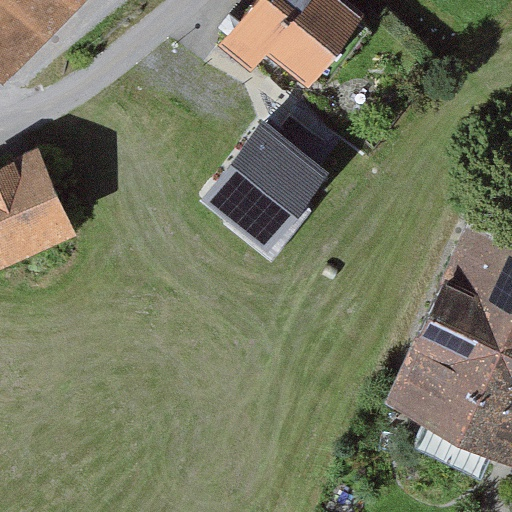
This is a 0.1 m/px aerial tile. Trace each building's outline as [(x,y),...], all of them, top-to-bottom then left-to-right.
[(86,0),(0,0),(0,79),(4,83),(86,0)] [(362,20),(334,0),(266,0),(225,54),(257,77),(271,59),(309,89),(362,20)] [(320,178),(255,131),(203,203),(252,239),(258,231),(274,242),(320,178)] [(0,262),(72,233),(37,148),(0,163),(0,262)] [(511,461),(511,241),(462,219),(379,403),(511,461)]
